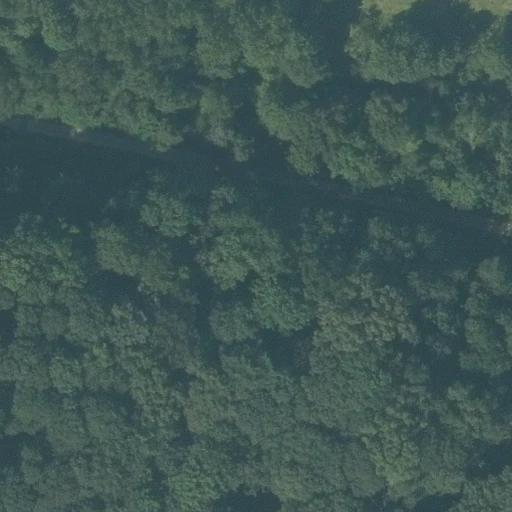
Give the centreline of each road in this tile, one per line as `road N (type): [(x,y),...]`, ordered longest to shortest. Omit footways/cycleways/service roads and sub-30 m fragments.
road 1 (unclassified): [(0,119),(356,196)]
road 2 (unclassified): [(511,232),(356,196)]
